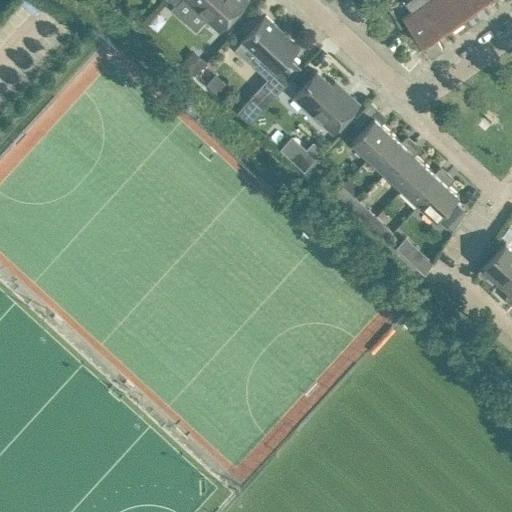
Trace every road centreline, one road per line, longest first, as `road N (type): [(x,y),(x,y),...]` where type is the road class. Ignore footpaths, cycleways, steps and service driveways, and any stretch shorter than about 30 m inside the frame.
road 1 (unclassified): [(410,105),(300,0)]
road 2 (unclassified): [(511,315),(463,269),(506,200)]
road 3 (unclassified): [(506,200),(410,105)]
road 4 (unclassified): [(410,105),(511,40)]
